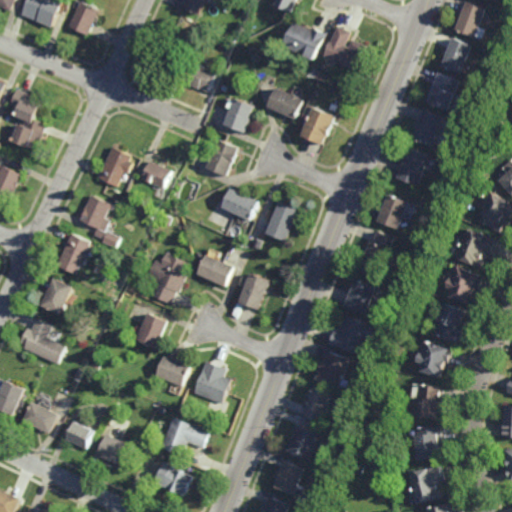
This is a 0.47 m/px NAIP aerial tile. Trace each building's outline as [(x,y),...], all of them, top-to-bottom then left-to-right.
[(0,0),(19,0),(15,10),(0,3),(0,0)] [(66,0),(55,26),(26,14),(31,0),(66,0)] [(213,0),(212,2),(209,1),(208,5),(206,4),(202,13),(186,6),(188,0),(213,0)] [(300,0),(295,11),(279,3),(280,0),(300,0)] [(478,36),(459,28),(471,0),(490,7),(478,36)] [(91,34),(73,25),(85,1),(104,10),(91,34)] [(316,29),(317,26),(331,33),(322,52),(321,52),(318,59),(288,46),(298,21),(316,29)] [(202,35),(196,33),(199,25),(205,28),(202,35)] [(349,45),(353,47),(357,38),(371,45),(359,70),(329,56),(334,46),(332,45),(334,39),(335,40),(342,25),(356,31),(349,45)] [(183,62),(166,54),(177,28),(194,36),(183,62)] [(464,72),(445,65),(456,36),(475,44),(464,72)] [(211,92),(201,87),(200,89),(185,81),(194,62),(219,74),(211,92)] [(453,109),(430,100),(442,72),(464,80),(458,92),(459,93),(453,109)] [(0,103),(0,79),(8,83),(0,103)] [(295,94),(296,93),(304,96),(303,97),(309,100),(300,118),(275,106),(283,88),(295,94)] [(39,150),(16,142),(23,123),(28,125),(29,120),(19,116),(22,108),(14,105),(20,89),(46,98),(39,120),(49,124),(39,150)] [(254,118),(255,119),(250,132),(229,124),(234,110),(235,111),(240,98),(259,105),(254,118)] [(333,136),(331,136),(327,145),(307,137),(319,107),(340,116),(333,136)] [(436,146),(417,138),(428,109),(447,117),(436,146)] [(231,177),(211,169),(223,140),(242,147),(240,154),(242,154),(238,163),(237,164),(231,177)] [(132,173),(128,171),(121,186),(102,177),(104,172),(105,172),(117,147),(135,155),(133,160),(137,162),(132,173)] [(422,187),(402,179),(413,148),(434,156),(422,187)] [(165,165),(177,170),(168,189),(146,179),(154,160),(162,164),(164,160),(155,157),(156,154),(167,159),(165,165)] [(511,159),(497,175),(511,189),(511,159)] [(14,201),(0,194),(0,174),(1,175),(6,165),(26,174),(14,201)] [(453,203),(445,200),(449,188),(457,190),(453,203)] [(255,221),(226,208),(235,189),(263,202),(255,221)] [(511,218),(504,233),(493,227),(483,221),(488,211),(482,207),(491,190),(511,200),(511,218)] [(133,204),(128,201),(132,193),(137,195),(133,204)] [(116,211),(115,210),(104,231),(85,221),(89,213),(88,212),(97,195),(118,207),(116,211)] [(414,214),(409,212),(401,230),(382,222),(392,195),(412,203),(412,205),(417,206),(414,214)] [(291,241),(272,234),(285,203),(303,210),(291,241)] [(172,225),(166,222),(169,215),(175,218),(172,225)] [(495,255),(490,253),(484,268),(465,261),(465,260),(459,258),(471,229),(472,229),(501,241),(495,255)] [(381,280),(362,272),(373,243),(376,244),(381,231),(397,238),(381,280)] [(121,249),(107,242),(112,232),(126,238),(121,249)] [(93,266),(89,264),(88,266),(85,264),(79,275),(60,266),(76,234),(95,243),(88,257),(92,259),(91,262),(94,264),(93,266)] [(262,249),(255,246),(258,238),(265,241),(262,249)] [(194,263),(189,274),(191,275),(183,294),(180,292),(174,304),(154,295),(160,282),(151,278),(159,260),(166,263),(170,253),(194,263)] [(231,288),(203,275),(211,255),(240,269),(231,288)] [(482,289),(481,289),(477,299),(475,299),(473,306),(454,299),(457,291),(451,288),(459,267),(486,278),(485,286),(482,289)] [(264,312),(245,304),(257,274),(276,282),(264,312)] [(65,315),(46,306),(59,280),(78,289),(65,315)] [(368,315),(348,307),(359,281),(378,289),(368,315)] [(460,344),(438,335),(450,305),(471,313),(464,330),(465,331),(466,331),(460,344)] [(162,349),(141,340),(153,313),(173,322),(162,349)] [(373,326),(373,325),(376,326),(371,341),(369,341),(363,357),(338,347),(332,345),(337,331),(341,333),(342,330),(343,331),(349,316),(373,326)] [(51,337),(71,347),(66,359),(65,359),(62,365),(28,349),(30,346),(25,344),(32,329),(36,331),(41,320),(56,327),(51,337)] [(452,365),(450,364),(448,373),(446,373),(444,380),(425,374),(428,367),(422,365),(425,355),(424,355),(428,343),(456,352),(452,365)] [(340,390),(318,381),(326,362),(327,362),(331,353),(352,361),(340,390)] [(187,388),(161,377),(170,357),(196,368),(187,388)] [(230,394),(229,394),(225,404),(197,393),(211,361),(230,370),(227,377),(236,381),(230,394)] [(85,380),(80,378),(83,370),(88,372),(85,380)] [(24,402),(23,401),(17,417),(0,410),(0,401),(3,394),(4,395),(10,381),(29,390),(24,402)] [(445,403),(442,403),(440,422),(419,420),(421,400),(422,400),(423,387),(446,389),(445,403)] [(324,424),(308,417),(311,410),(307,408),(316,388),(336,396),(324,424)] [(58,427),(55,426),(53,430),(40,424),(39,427),(27,422),(36,403),(63,416),(58,427)] [(100,426),(90,446),(69,435),(74,425),(76,426),(78,422),(79,423),(82,417),(100,426)] [(193,424),(194,420),(213,427),(206,445),(190,438),(184,453),(164,445),(176,417),(193,424)] [(310,456),(289,448),(300,421),(321,430),(310,456)] [(422,455),(420,429),(421,429),(420,424),(428,423),(431,421),(443,422),(445,444),(443,445),(444,453),(422,455)] [(127,463),(114,458),(101,453),(110,431),(135,442),(127,463)] [(352,445),(346,443),(349,437),(354,439),(352,445)] [(296,491),(277,484),(287,456),(306,464),(296,491)] [(187,494),(181,491),(172,488),(173,486),(159,480),(168,459),(177,463),(176,465),(196,474),(187,494)] [(362,472),(354,469),(357,459),(365,462),(362,472)] [(447,477),(442,478),(443,481),(441,481),(442,485),(443,485),(445,495),(439,496),(439,495),(426,498),(426,499),(419,500),(413,468),(419,467),(419,466),(431,463),(431,464),(444,461),(447,477)] [(15,511),(6,511),(0,509),(0,484),(24,495),(15,511)] [(287,511),(264,511),(272,492),(292,500),(287,511)] [(431,511),(430,505),(442,501),(453,500),(455,511),(431,511)]
